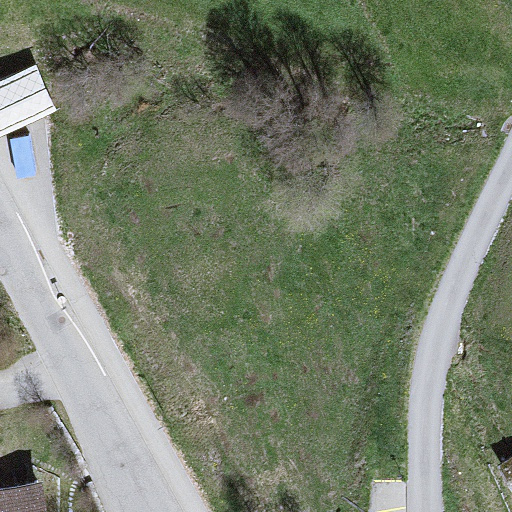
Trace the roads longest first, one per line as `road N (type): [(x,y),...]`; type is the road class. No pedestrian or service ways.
road 1 (unclassified): [(429,511),(439,334),(511,188)]
road 2 (tertiary): [(153,511),(0,232)]
